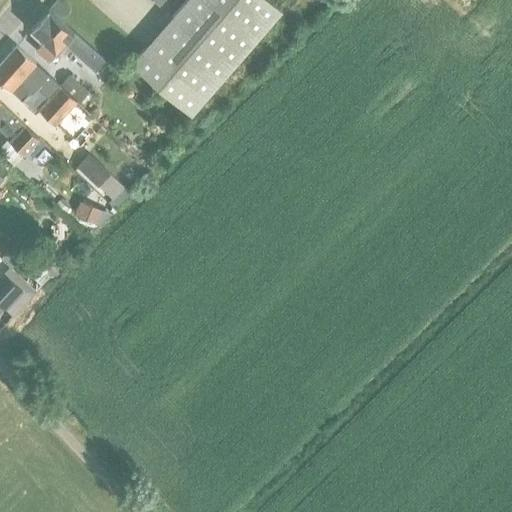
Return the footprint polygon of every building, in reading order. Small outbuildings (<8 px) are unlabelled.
[(53,50),(70,32),(44,8),(27,25),(53,50)] [(67,41),(93,70),(103,61),(76,32),(67,41)] [(76,92),(15,42),(0,59),(0,65),(17,79),(22,73),(46,93),(40,101),(57,115),(76,92)] [(0,94),(0,128),(16,141),(33,119),(0,94)] [(39,143),(31,157),(42,164),(50,150),(39,143)] [(88,151),(74,165),(97,186),(110,172),(88,151)] [(0,176),(12,162),(0,152),(0,176)] [(82,195),(74,209),(93,219),(101,205),(82,195)] [(47,233),(56,241),(65,231),(56,223),(47,233)] [(31,248),(20,264),(43,281),(54,264),(31,248)] [(0,300),(12,311),(32,290),(14,273),(0,287),(0,300)]
